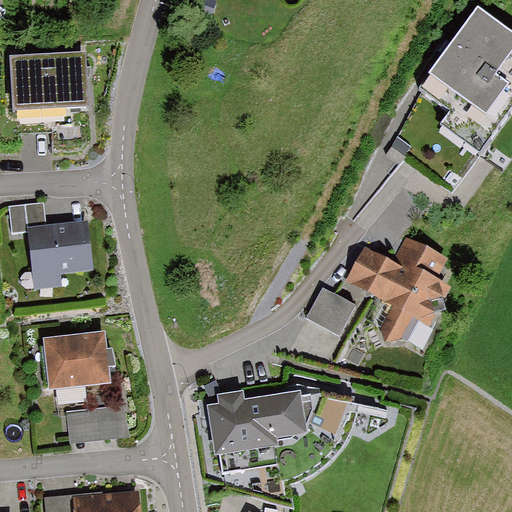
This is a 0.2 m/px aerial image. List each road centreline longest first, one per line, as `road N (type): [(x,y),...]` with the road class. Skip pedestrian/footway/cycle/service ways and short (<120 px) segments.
road 1 (tertiary): [(122,181),(176,457)]
road 2 (tertiary): [(157,0),(132,77),(122,181)]
road 3 (residential): [(176,457),(0,471)]
road 4 (residential): [(122,181),(0,187)]
